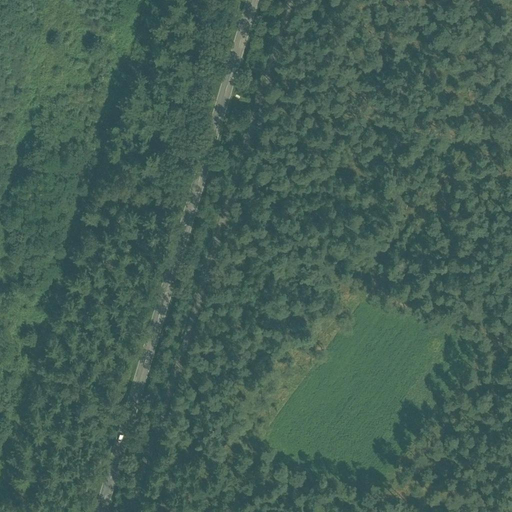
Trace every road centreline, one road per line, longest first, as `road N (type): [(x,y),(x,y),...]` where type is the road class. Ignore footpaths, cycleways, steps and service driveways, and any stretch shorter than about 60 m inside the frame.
road 1 (tertiary): [(102,511),(254,0)]
road 2 (track): [(223,99),(307,101),(457,139),(511,129)]
